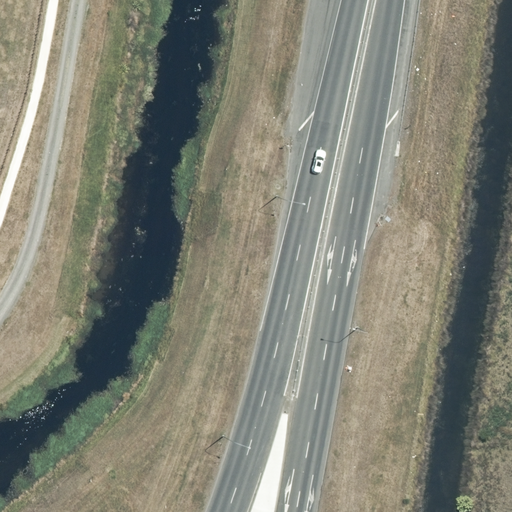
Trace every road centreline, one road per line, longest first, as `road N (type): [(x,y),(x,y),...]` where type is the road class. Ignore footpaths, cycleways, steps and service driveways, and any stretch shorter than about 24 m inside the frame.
road 1 (trunk): [(227,511),(292,286),(353,0)]
road 2 (trunk): [(387,0),(296,511)]
